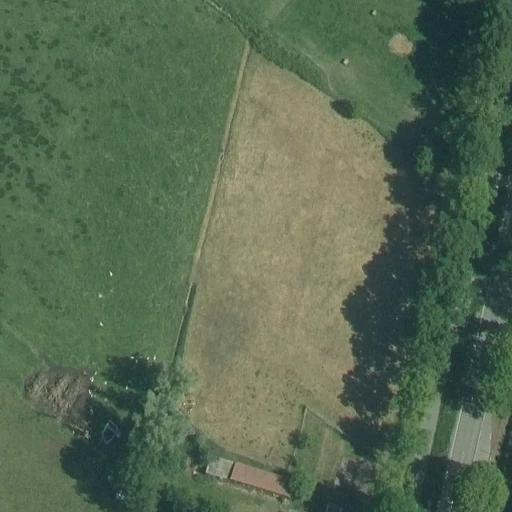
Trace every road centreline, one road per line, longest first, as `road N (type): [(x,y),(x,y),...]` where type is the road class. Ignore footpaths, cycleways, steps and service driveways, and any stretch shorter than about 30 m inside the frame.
road 1 (unclassified): [(511,31),(405,511)]
road 2 (secondary): [(450,511),(511,218)]
